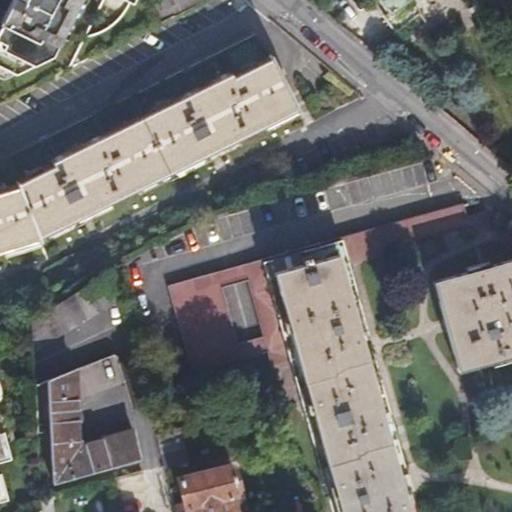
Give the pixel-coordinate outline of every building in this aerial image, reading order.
[(10,0),(0,21),(0,78),(2,80),(50,56),(78,0),(124,0),(129,2),(130,0),(10,0)] [(159,0),(157,1),(173,14),(200,0),(159,0)] [(380,0),(390,13),(385,17),(396,32),(422,13),(411,0),(380,0)] [(149,5),(159,22),(173,14),(157,1),(149,5)] [(0,255),(42,242),(41,239),(224,149),(298,112),(271,58),(253,35),(5,159),(6,161),(0,163),(0,255)] [(474,236),(494,231),(488,211),(468,216),(464,202),(167,286),(192,373),(268,353),(272,367),(301,359),(342,511),(412,511),(344,265),(472,230),(474,236)] [(511,260),(435,281),(460,370),(511,356),(511,260)] [(120,297),(113,271),(31,318),(32,347),(120,297)] [(114,355),(37,386),(39,413),(51,409),(56,482),(140,460),(133,429),(80,444),(77,399),(124,380),(118,357),(114,355)] [(265,374),(249,379),(256,405),(272,401),(265,374)] [(0,397),(0,505),(13,502),(0,467),(0,462),(17,458),(0,397)] [(178,433),(157,438),(165,467),(187,462),(178,433)] [(236,511),(233,498),(236,497),(240,489),(236,470),(226,467),(178,479),(185,505),(176,507),(176,511),(236,511)] [(233,498),(236,511),(245,511),(240,489),(236,497),(233,498)]
